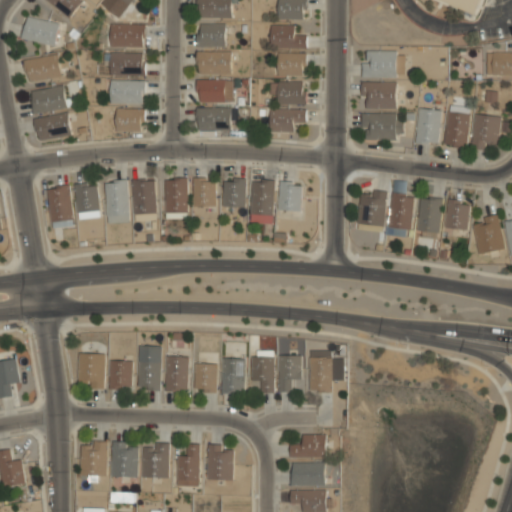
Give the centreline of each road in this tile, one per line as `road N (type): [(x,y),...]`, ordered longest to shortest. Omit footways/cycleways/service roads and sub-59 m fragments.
road 1 (tertiary): [(511,299),(334,268),(139,265),(0,280)]
road 2 (tertiary): [(0,311),(176,303),(314,311),(511,342)]
road 3 (residential): [(0,160),(174,147),(334,157)]
road 4 (residential): [(0,423),(51,415),(328,417)]
road 5 (residential): [(6,0),(0,13),(37,274)]
road 6 (tertiary): [(334,268),(334,0)]
road 7 (residential): [(37,274),(55,511)]
road 8 (residential): [(511,155),(494,173),(334,157)]
road 9 (secondary): [(349,317),(480,352),(511,377)]
road 10 (residential): [(175,0),(174,147)]
